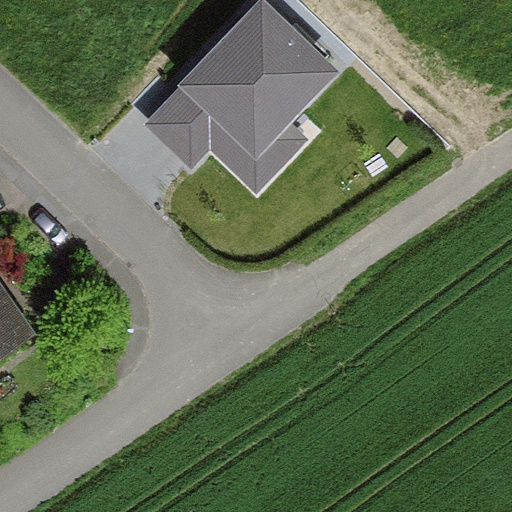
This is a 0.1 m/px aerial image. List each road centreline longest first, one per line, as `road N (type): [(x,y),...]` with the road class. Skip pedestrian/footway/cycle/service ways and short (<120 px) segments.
road 1 (residential): [(226,351),(511,151)]
road 2 (residential): [(0,117),(170,270),(226,351)]
road 3 (residential): [(0,511),(226,351)]
